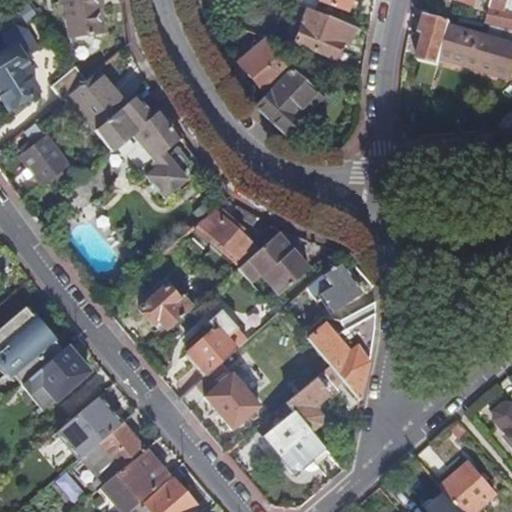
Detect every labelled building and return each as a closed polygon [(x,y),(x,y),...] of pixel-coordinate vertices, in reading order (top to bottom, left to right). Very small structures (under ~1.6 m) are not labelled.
[(60,0),(61,6),(67,5),(71,39),(89,37),(90,40),(97,38),(97,35),(106,34),(101,0),(60,0)] [(354,0),(320,0),(319,4),(349,15),(354,0)] [(438,0),(475,11),(478,0),(438,0)] [(511,24),(509,24),(511,18),(501,15),(505,0),(493,0),(485,29),(490,30),(511,34),(511,24)] [(20,16),(30,8),(26,3),(16,11),(20,16)] [(39,19),(30,8),(20,16),(29,27),(39,19)] [(344,25),(307,11),(294,45),(334,61),(341,45),(337,43),(344,25)] [(441,66),(450,35),(451,29),(428,22),(423,37),(427,39),(420,66),(426,68),(422,82),(436,86),(441,66)] [(0,95),(10,113),(39,96),(29,79),(33,76),(29,71),(33,69),(34,66),(31,61),(41,55),(28,31),(18,30),(4,39),(12,53),(0,60),(0,95)] [(511,34),(490,30),(486,42),(450,35),(441,66),(472,72),(472,68),(511,76),(511,34)] [(264,42),(237,64),(260,93),(288,70),(264,42)] [(54,89),(65,102),(69,100),(88,83),(79,70),(54,89)] [(320,102),(289,72),(255,109),(288,138),(320,102)] [(88,83),(69,100),(98,134),(126,109),(97,76),(88,83)] [(98,134),(112,154),(133,137),(154,164),(150,168),(153,173),(144,180),(161,204),(186,184),(181,178),(191,168),(178,151),(167,159),(165,155),(182,140),(163,113),(153,119),(138,99),(126,109),(98,134)] [(63,174),(71,167),(68,163),(60,154),(46,138),(38,144),(35,140),(25,148),(28,152),(20,159),(44,188),(52,182),(57,188),(68,179),(63,174)] [(60,154),(68,163),(75,157),(68,148),(60,154)] [(25,207),(35,219),(55,202),(48,193),(38,196),(25,207)] [(216,215),(201,228),(236,259),(234,262),(242,268),(261,252),(241,237),(224,221),(216,215)] [(228,217),(224,221),(241,237),(245,232),(228,217)] [(242,268),(238,271),(251,284),(262,274),(280,296),(308,272),(277,237),(261,252),(242,268)] [(348,275),(342,267),(325,279),(331,289),(319,297),(333,317),(362,298),(357,289),(362,285),(353,272),(348,275)] [(159,322),(169,334),(190,315),(167,289),(141,312),(154,327),(159,322)] [(376,318),(376,307),(342,323),(346,333),(376,318)] [(25,388),(65,355),(27,311),(0,333),(0,361),(24,389),(25,388)] [(209,378),(223,366),(249,342),(223,312),(210,323),(216,331),(188,355),(209,378)] [(253,340),(273,320),(266,313),(247,333),(253,340)] [(343,382),(361,403),(370,359),(376,318),(346,333),(336,338),(326,327),(308,341),(315,348),(332,369),(343,382)] [(85,348),(80,342),(65,355),(25,388),(31,395),(42,385),(58,402),(89,375),(75,358),(85,348)] [(308,354),(326,374),(332,369),(315,348),(308,354)] [(209,378),(197,389),(235,433),(260,411),(223,366),(209,378)] [(316,382),(287,407),(293,414),(310,433),(319,425),(320,417),(314,411),(329,397),(316,382)] [(332,393),(357,422),(361,403),(343,382),(332,393)] [(22,401),(17,395),(6,404),(11,410),(22,401)] [(124,427),(101,399),(78,418),(88,431),(95,428),(106,442),(123,428),(124,427)] [(511,407),(509,407),(499,415),(499,423),(511,437),(511,407)] [(318,467),(330,457),(310,433),(293,414),(263,441),(295,477),(313,461),(318,467)] [(146,454),(124,427),(123,428),(106,442),(101,447),(115,463),(119,467),(106,478),(111,484),(146,454)] [(95,428),(88,431),(101,447),(106,442),(95,428)] [(101,447),(88,431),(70,448),(82,462),(97,450),(101,447)] [(115,463),(101,447),(97,450),(111,467),(115,463)] [(169,481),(146,454),(111,484),(103,491),(121,511),(131,511),(144,502),(169,481)] [(473,466),(444,492),(461,511),(481,511),(499,497),(473,466)] [(148,507),(144,502),(131,511),(194,511),(195,511),(197,509),(176,484),(148,507)]
